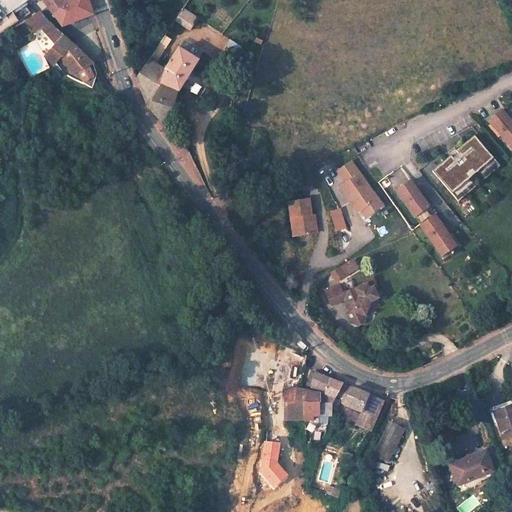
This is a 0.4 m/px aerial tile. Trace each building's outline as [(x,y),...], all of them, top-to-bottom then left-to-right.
[(63,0),(43,0),(52,13),(63,22),(91,12),(87,0),(66,0),(65,1),(63,0)] [(183,9),(180,12),(194,19),(197,15),(183,9)] [(180,12),(175,20),(190,26),(194,19),(180,12)] [(39,13),(27,21),(32,32),(40,28),(47,22),(39,13)] [(39,49),(46,56),(63,37),(47,22),(40,28),(32,32),(39,49)] [(63,37),(46,56),(54,64),(60,56),(76,80),(83,83),(92,89),(97,75),(93,64),(63,37)] [(242,48),(230,40),(225,48),(237,56),(242,48)] [(160,42),(154,53),(159,56),(166,45),(160,42)] [(182,42),(179,48),(198,61),(201,54),(182,42)] [(176,90),(178,91),(198,61),(179,48),(165,70),(169,73),(163,82),(176,90)] [(225,52),(222,58),(233,64),(235,58),(225,52)] [(154,53),(149,60),(154,64),(159,56),(154,53)] [(148,108),(165,126),(176,90),(163,82),(162,83),(151,77),(158,66),(154,64),(149,60),(136,79),(148,108)] [(165,70),(158,66),(151,77),(162,83),(163,82),(169,73),(165,70)] [(511,128),(500,113),(486,124),(510,153),(511,151),(511,128)] [(451,159),(433,175),(459,205),(500,169),(474,139),(456,155),(459,158),(454,162),(451,159)] [(380,206),(349,162),(335,171),(343,183),(338,187),(355,212),(358,210),(366,205),(371,212),(380,206)] [(408,180),(393,191),(412,217),(427,207),(408,180)] [(309,198),(288,201),(293,236),(313,233),(311,215),(309,198)] [(366,205),(358,210),(364,217),(371,212),(366,205)] [(427,207),(412,217),(418,224),(432,214),(427,207)] [(432,214),(418,224),(437,251),(451,241),(432,214)] [(359,267),(356,260),(345,265),(349,272),(359,267)] [(349,272),(345,265),(332,271),(335,278),(349,272)] [(367,290),(372,288),(374,287),(371,280),(364,283),(364,284),(367,290)] [(343,300),(348,313),(345,314),(349,324),(355,326),(362,323),(364,319),(363,316),(367,302),(377,299),(372,288),(367,290),(364,284),(354,289),(354,288),(340,293),(338,286),(325,291),(330,305),(343,300)] [(476,306),(470,312),(475,319),(482,313),(476,306)] [(310,371),(306,385),(310,386),(315,372),(310,371)] [(304,419),(304,421),(312,420),(312,414),(330,415),(330,405),(335,398),(343,384),(315,372),(310,386),(324,392),(322,403),(318,403),(303,404),(304,416),(304,419)] [(343,384),(335,398),(360,409),(367,393),(343,384)] [(285,388),(285,418),(304,419),(304,416),(303,404),(318,403),(319,393),(299,389),(294,389),(285,388)] [(370,430),(383,400),(367,393),(360,409),(354,422),(370,430)] [(511,399),(493,407),(504,439),(511,435),(511,399)] [(390,423),(374,454),(387,461),(403,430),(390,423)] [(270,443),(268,460),(282,461),(284,444),(270,443)] [(485,451),(450,464),(458,485),(493,470),(485,451)] [(379,462),(377,468),(388,472),(390,465),(379,462)] [(329,485),(326,494),(338,499),(341,490),(329,485)]
